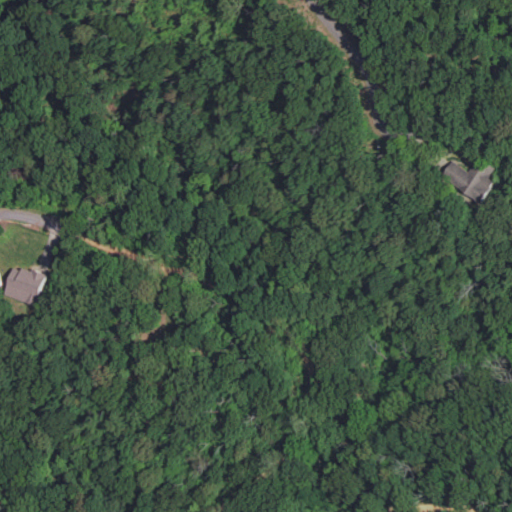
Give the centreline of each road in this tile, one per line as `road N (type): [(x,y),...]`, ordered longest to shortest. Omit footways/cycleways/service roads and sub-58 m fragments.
road 1 (residential): [(484,511),(446,504),(388,511),(229,504),(281,460),(309,418),(316,378),(301,338),(274,311),(166,264),(41,220),(0,216)]
road 2 (residential): [(318,0),(406,114)]
